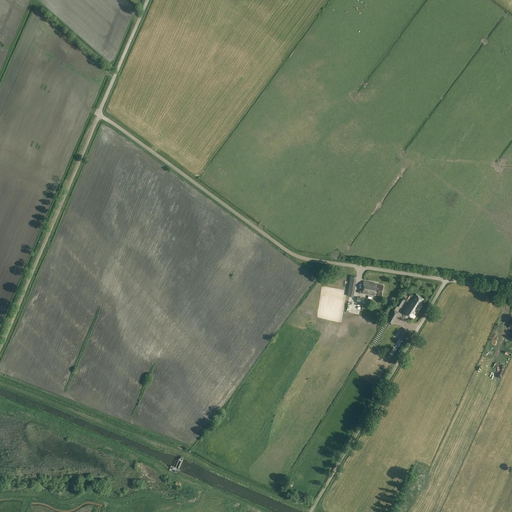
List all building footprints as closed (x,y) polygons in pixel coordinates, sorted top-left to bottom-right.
[(350,276),(347,296),(353,297),(357,277),(350,276)] [(364,281),(362,293),(375,296),(375,294),(382,296),(383,286),(375,284),(375,283),(364,281)] [(409,294),(406,298),(402,295),(396,305),(401,308),(407,298),(409,299),(411,296),(409,294)] [(403,312),(414,318),(420,308),(418,308),(424,299),(416,294),(413,299),(411,298),(403,312)] [(395,317),(391,314),(386,322),(391,325),(395,317)] [(392,325),(400,329),(404,321),(396,318),(392,325)] [(408,331),(404,329),(399,338),(403,340),(408,331)]
